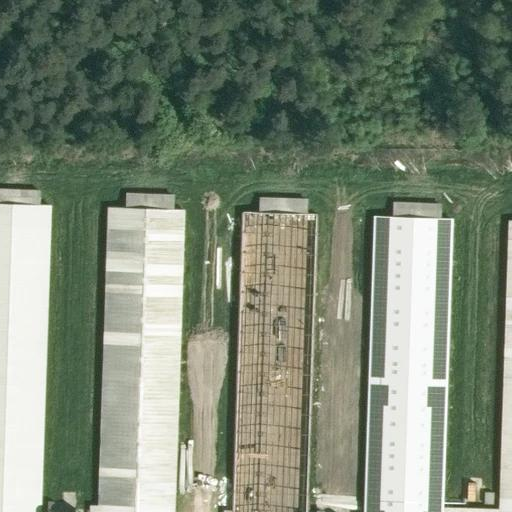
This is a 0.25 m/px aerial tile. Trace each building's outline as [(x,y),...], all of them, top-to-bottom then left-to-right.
[(50,190),(0,188),(0,509),(38,510),(50,190)] [(171,511),(183,193),(104,190),(94,487),(86,487),(86,510),(136,511),(171,511)] [(307,511),(318,198),(240,195),(230,492),(222,492),(221,511),(307,511)] [(438,511),(450,201),(371,198),(361,495),(353,495),(352,511),(438,511)] [(511,511),(511,202),(506,202),(496,499),(488,499),(487,511),(511,511)]
